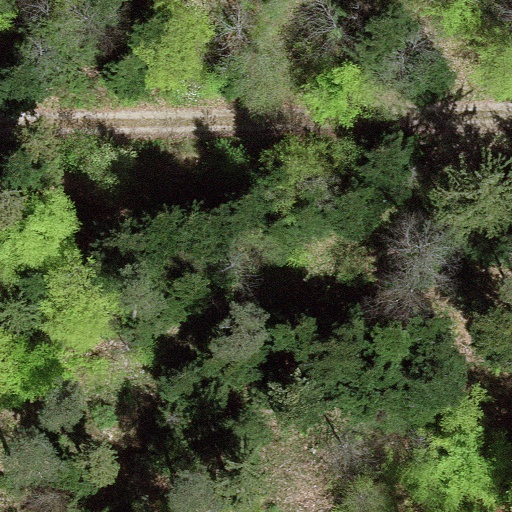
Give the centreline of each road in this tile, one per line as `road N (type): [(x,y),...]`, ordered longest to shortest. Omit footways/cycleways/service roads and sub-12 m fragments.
road 1 (track): [(0,433),(112,388),(511,154)]
road 2 (track): [(511,110),(169,124),(0,120)]
